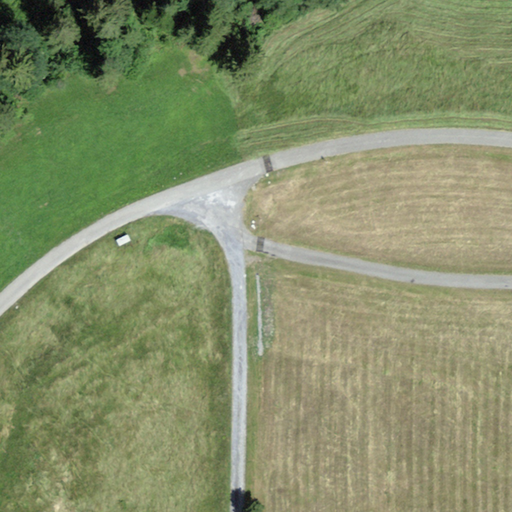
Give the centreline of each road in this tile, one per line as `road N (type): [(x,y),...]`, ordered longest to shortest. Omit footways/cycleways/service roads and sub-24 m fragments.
road 1 (unclassified): [(511,139),(378,136),(197,182),(121,212),(57,251),(0,305)]
road 2 (track): [(242,242),(452,282),(511,283)]
road 3 (track): [(242,242),(240,511)]
